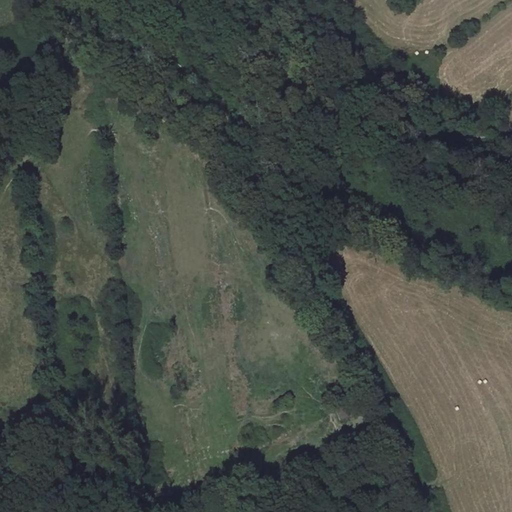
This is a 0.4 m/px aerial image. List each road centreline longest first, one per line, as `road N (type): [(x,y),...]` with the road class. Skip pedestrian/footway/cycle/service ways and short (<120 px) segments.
road 1 (track): [(407,464),(272,222),(261,178),(264,137),(284,91),(280,39),(240,0)]
road 2 (track): [(280,39),(358,71),(417,118),(460,136)]
